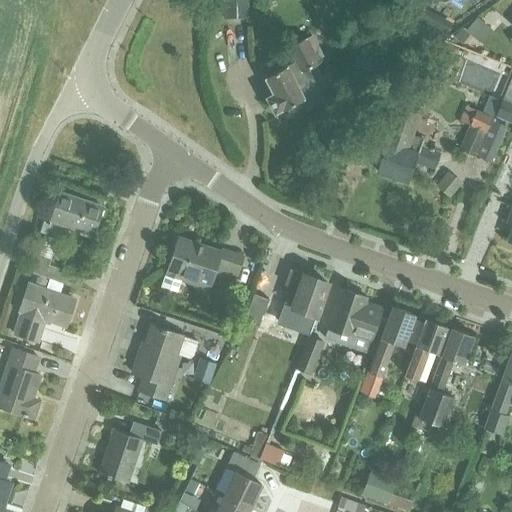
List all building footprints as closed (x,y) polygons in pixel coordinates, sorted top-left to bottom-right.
[(249,0),(226,0),(227,17),(249,16),(249,0)] [(422,9),(414,24),(444,41),(452,26),(422,9)] [(471,31),(484,40),(495,24),(481,15),(471,31)] [(461,31),(454,39),(461,46),(468,37),(461,31)] [(318,60),(323,57),(312,35),(307,38),(306,38),(288,47),(296,61),(265,77),(273,93),(266,97),(275,113),(282,110),(303,99),(309,109),(324,101),(307,69),(319,63),(318,60)] [(489,94),(481,112),(466,105),(461,118),(471,123),(470,125),(472,126),(461,151),(474,156),(475,153),(492,161),(506,127),(497,123),(498,120),(492,117),(500,99),(489,94)] [(511,102),(504,99),(497,115),(511,120),(511,102)] [(436,167),(440,153),(420,146),(423,139),(411,134),(418,114),(398,107),(377,170),(408,181),(415,161),(436,167)] [(437,191),(449,201),(461,186),(449,177),(437,191)] [(485,208),(474,204),(465,233),(475,236),(468,258),(484,262),(505,195),(491,190),(485,208)] [(36,263),(33,274),(49,279),(50,279),(62,283),(65,272),(60,270),(50,267),(63,226),(93,235),(101,207),(58,194),(49,221),(52,222),(51,223),(45,221),(41,231),(48,234),(38,263),(36,263)] [(163,280),(161,287),(176,293),(181,280),(209,289),(214,274),(236,281),(244,256),(222,249),(221,253),(177,238),(165,274),(163,280)] [(284,304),(278,321),(309,332),(315,315),(327,283),(290,269),(284,284),(290,286),(284,304)] [(21,313),(14,335),(36,342),(44,319),(65,326),(74,300),(60,295),(64,284),(62,283),(50,279),(46,291),(28,285),(19,312),(21,313)] [(328,328),(325,337),(367,352),(380,317),(378,317),(380,309),(364,303),(365,298),(340,289),(326,327),(328,328)] [(258,327),(269,298),(254,293),(243,321),(258,327)] [(365,379),(360,392),(374,398),(395,344),(402,347),(405,341),(413,318),(414,315),(392,307),(365,379)] [(424,382),(435,353),(437,353),(447,327),(426,319),(425,323),(416,345),(405,375),(410,376),(422,381),(424,382)] [(166,383),(176,353),(188,357),(193,355),(197,341),(151,325),(141,356),(137,354),(131,372),(141,376),(137,390),(165,400),(170,384),(166,383)] [(462,364),(473,336),(452,328),(419,418),(443,427),(454,397),(440,392),(452,360),(462,364)] [(310,373),(322,342),(308,337),(295,368),(310,373)] [(30,399),(38,375),(32,373),(37,357),(13,349),(7,367),(11,368),(4,391),(0,390),(0,408),(25,417),(26,415),(32,417),(37,402),(30,399)] [(504,415),(511,393),(511,350),(511,351),(483,429),(500,435),(507,416),(504,415)] [(200,358),(193,378),(209,383),(215,364),(200,358)] [(155,445),(160,431),(132,421),(127,434),(112,429),(98,473),(126,482),(140,440),(155,445)] [(204,439),(192,463),(197,465),(202,456),(209,441),(204,439)] [(266,443),(260,458),(277,465),(283,450),(266,443)] [(235,472),(223,495),(250,509),(262,485),(252,480),(259,465),(233,452),(226,468),(235,472)] [(0,500),(3,502),(10,482),(2,480),(7,464),(0,461),(0,500)] [(371,469),(361,495),(387,504),(396,479),(371,469)] [(199,483),(191,479),(185,490),(193,495),(199,483)] [(212,505),(210,509),(210,511),(248,511),(250,509),(223,495),(219,503),(216,503),(212,505)] [(341,498),(338,508),(350,511),(362,511),(365,506),(341,498)] [(123,500),(120,509),(128,511),(143,511),(145,507),(123,500)]
